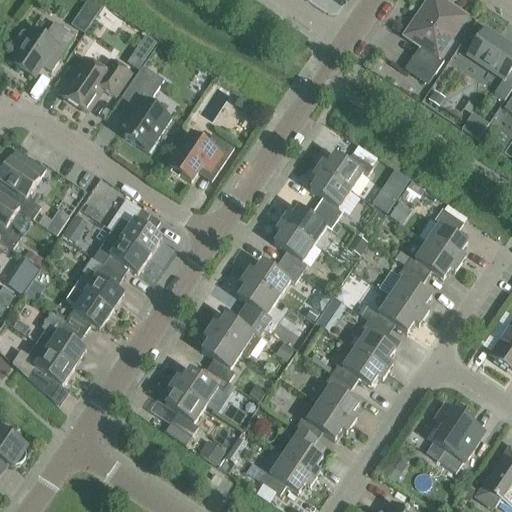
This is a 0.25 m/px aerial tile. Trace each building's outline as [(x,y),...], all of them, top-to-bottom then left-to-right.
[(437,0),(429,0),(403,38),(419,49),(412,61),(435,76),(443,64),(438,60),(449,45),(447,43),(464,18),(437,0)] [(92,23),(79,14),(70,27),(83,36),(92,23)] [(15,49),(18,51),(10,64),(29,77),(37,65),(51,75),(75,39),(54,25),(44,39),(32,31),(29,36),(25,34),(21,35),(14,45),(15,49)] [(511,68),(511,49),(485,32),(467,57),(503,81),(493,96),(504,103),(511,90),(511,75),(509,73),(511,68)] [(84,62),(60,98),(86,115),(102,91),(114,99),(129,76),(111,63),(103,75),(84,62)] [(163,83),(142,69),(122,99),(134,107),(121,127),(129,132),(123,140),(149,158),(158,144),(156,143),(171,121),(148,105),(163,83)] [(434,93),(428,102),(438,109),(444,100),(434,93)] [(511,98),(503,111),(511,117),(511,98)] [(203,167),(217,177),(233,152),(212,137),(205,147),(190,137),(168,170),(191,186),(203,167)] [(366,180),(373,171),(379,161),(360,148),(353,158),(352,157),(346,166),(334,157),(327,168),(322,164),(317,172),(350,195),(362,177),(366,180)] [(0,200),(18,213),(18,214),(32,223),(40,211),(31,205),(29,197),(45,173),(16,153),(5,169),(0,169),(0,200)] [(315,210),(336,224),(343,215),(338,212),(350,195),(317,172),(311,180),(316,183),(309,194),(321,202),(315,210)] [(394,173),(371,207),(386,217),(409,183),(394,173)] [(0,244),(12,253),(20,241),(11,235),(9,226),(18,214),(18,213),(0,200),(0,244)] [(388,219),(397,224),(406,210),(397,205),(388,219)] [(280,226),(314,248),(326,230),(330,234),(336,224),(315,210),(310,219),(298,211),(291,221),(286,218),(280,226)] [(111,234),(149,259),(161,241),(153,235),(160,225),(140,212),(130,228),(120,222),(111,234)] [(426,246),(459,268),(465,260),(460,257),(467,247),(455,239),(463,226),(442,212),(434,225),(438,228),(426,246)] [(58,213),(51,223),(45,232),(56,239),(68,220),(58,213)] [(336,225),(330,234),(335,237),(341,229),(336,225)] [(279,264),(300,278),(306,269),(302,266),(314,248),(280,226),(275,234),(280,237),(273,247),(285,255),(279,264)] [(74,244),(78,238),(68,231),(64,237),(74,244)] [(149,259),(111,234),(93,262),(102,269),(122,282),(128,272),(137,278),(149,259)] [(403,270),(424,284),(430,275),(442,283),(449,272),(454,276),(459,268),(426,246),(414,264),(409,260),(403,270)] [(33,265),(38,258),(27,252),(23,259),(33,265)] [(393,263),(403,270),(409,260),(399,254),(393,263)] [(244,280),(277,302),(289,284),(294,287),(300,278),(279,264),(273,273),(261,265),(254,275),(249,272),(244,280)] [(122,282),(102,269),(92,284),(82,278),(74,290),(111,315),(124,297),(115,291),(122,282)] [(390,299),(423,322),(428,314),(423,311),(430,300),(418,292),(424,284),(403,270),(397,279),(402,282),(390,299)] [(243,318),(264,332),(270,323),(265,320),(277,302),(244,280),(239,287),(244,291),(237,301),(249,309),(243,318)] [(111,315),(74,290),(65,302),(75,309),(65,325),(84,338),(90,328),(99,334),(111,315)] [(367,323),(388,337),(394,329),(406,337),(413,326),(418,330),(423,322),(390,299),(378,317),(367,310),(360,319),(367,323)] [(313,324),(319,316),(311,310),(305,318),(313,324)] [(208,333),(241,356),(248,360),(260,342),(258,341),(264,332),(243,318),(237,327),(225,319),(218,329),(213,326),(208,333)] [(367,323),(361,332),(366,336),(354,353),(387,376),(392,368),(387,364),(394,354),(382,346),(388,337),(367,323)] [(84,338),(65,325),(54,340),(44,334),(36,346),(73,371),(86,353),(77,347),(84,338)] [(511,327),(491,359),(511,373),(511,327)] [(207,372),(228,386),(234,376),(229,373),(241,356),(208,333),(203,341),(208,344),(201,355),(213,363),(207,372)] [(61,390),(73,371),(36,346),(28,358),(37,365),(27,381),(59,410),(69,395),(61,390)] [(282,346),(274,358),(285,365),(293,353),(282,346)] [(331,377),(352,391),(358,382),(370,390),(377,380),(382,383),(387,376),(354,353),(342,371),(337,368),(331,377)] [(222,395),(228,386),(207,372),(201,380),(189,372),(182,383),(177,379),(172,387),(205,409),(217,392),(222,395)] [(317,407),(351,429),(356,422),(351,418),(358,408),(346,400),(352,391),(331,377),(325,386),(329,389),(317,407)] [(256,385),(249,396),(260,404),(267,393),(256,385)] [(193,427),(205,409),(172,387),(166,395),(171,398),(164,409),(156,403),(149,414),(169,428),(170,426),(191,440),(198,430),(193,427)] [(295,431),(316,445),(322,436),(333,444),(340,434),(345,437),(351,429),(317,407),(305,425),(301,422),(295,431)] [(455,477),(483,434),(445,408),(434,423),(443,429),(432,445),(444,453),(437,464),(455,477)] [(249,422),(242,433),(251,438),(257,427),(249,422)] [(281,461),(314,483),(320,476),(315,472),(322,462),(317,459),(323,450),(316,445),(295,431),(288,426),(282,435),(293,443),(281,461)] [(0,479),(9,469),(11,471),(16,464),(20,467),(23,463),(25,459),(25,455),(24,452),(25,450),(0,432),(0,479)] [(224,460),(234,467),(248,444),(238,437),(224,460)] [(199,455),(216,467),(224,455),(207,443),(199,455)] [(511,511),(511,453),(509,451),(477,500),(494,511),(499,505),(510,511),(511,511)] [(314,483),(281,461),(269,479),(265,475),(258,485),(279,499),(285,490),(297,498),(304,488),(309,491),(314,483)] [(400,476),(388,467),(381,477),(393,486),(400,476)] [(461,500),(468,504),(474,496),(467,491),(461,500)]
